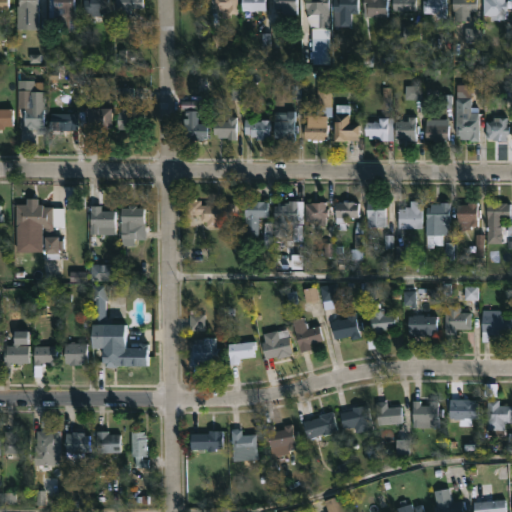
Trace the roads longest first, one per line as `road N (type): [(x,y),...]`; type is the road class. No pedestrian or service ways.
road 1 (residential): [(511,368),(386,370),(231,397),(0,397)]
road 2 (residential): [(167,0),(174,511)]
road 3 (residential): [(511,173),(0,171)]
